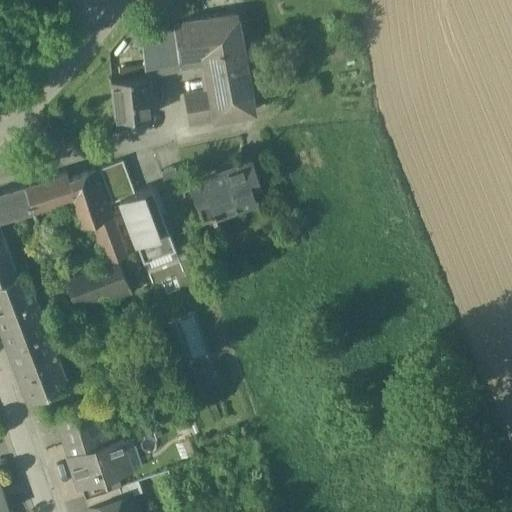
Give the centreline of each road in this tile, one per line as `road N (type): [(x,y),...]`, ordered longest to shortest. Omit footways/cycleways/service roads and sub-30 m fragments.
road 1 (residential): [(20,112),(51,161),(263,121)]
road 2 (residential): [(49,511),(0,370)]
road 3 (tertiary): [(20,112),(104,20)]
